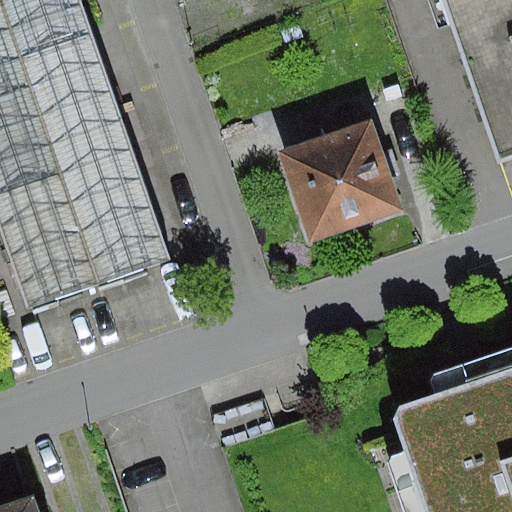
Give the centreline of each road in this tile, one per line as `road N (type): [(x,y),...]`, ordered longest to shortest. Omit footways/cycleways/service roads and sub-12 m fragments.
road 1 (residential): [(265,336),(155,0)]
road 2 (residential): [(265,336),(0,425)]
road 3 (residential): [(511,250),(265,336)]
